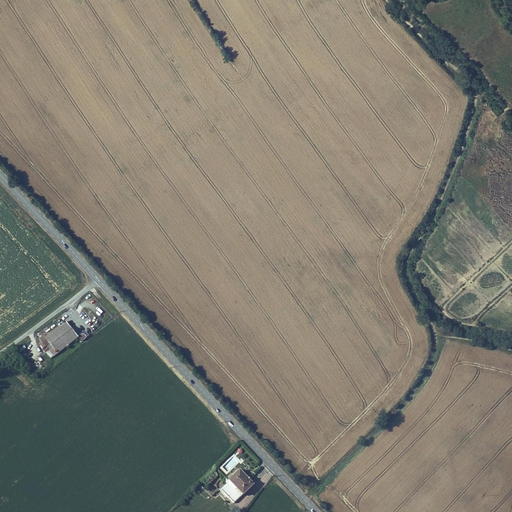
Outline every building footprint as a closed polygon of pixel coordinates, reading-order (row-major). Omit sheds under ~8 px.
[(57,347),(62,352),(86,333),(73,317),(53,333),(52,332),(47,335),(53,343),(58,339),(61,343),(57,347)] [(222,470),(211,480),(215,485),(226,474),(222,470)] [(249,470),(246,472),(253,479),(262,487),(264,485),(249,470)] [(229,488),(237,497),(253,479),(246,472),(229,488)] [(253,479),(237,497),(245,506),(262,487),(253,479)]
